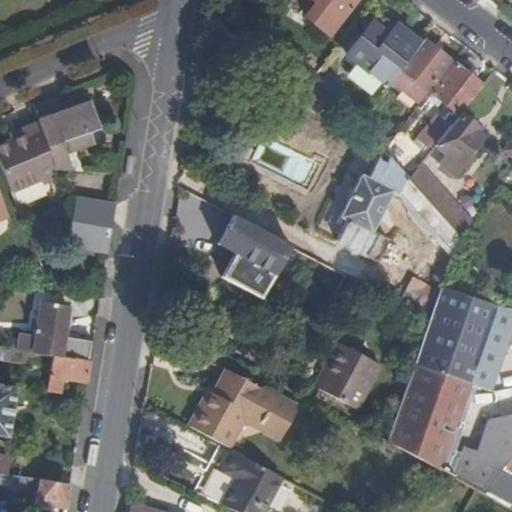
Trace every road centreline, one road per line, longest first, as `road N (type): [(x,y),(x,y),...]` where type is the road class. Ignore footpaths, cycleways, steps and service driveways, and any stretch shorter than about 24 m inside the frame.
road 1 (residential): [(173,33),(96,511)]
road 2 (residential): [(173,33),(103,45),(0,90)]
